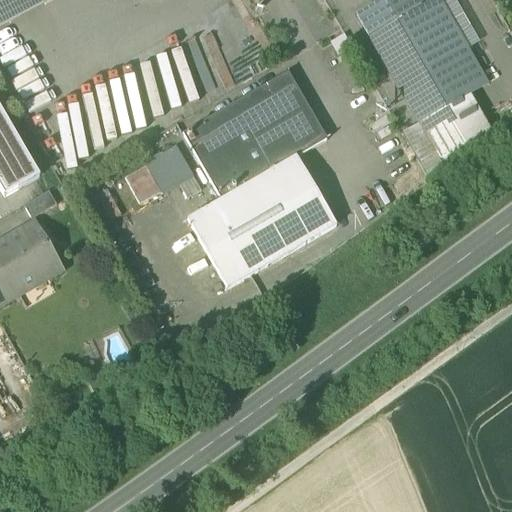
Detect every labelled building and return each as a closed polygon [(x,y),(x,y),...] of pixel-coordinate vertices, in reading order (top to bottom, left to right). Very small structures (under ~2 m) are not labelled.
[(0,0),(0,28),(44,5),(41,0),(0,0)] [(470,97),(450,62),(419,9),(413,0),(388,0),(355,19),(417,127),(470,97)] [(438,0),(434,0),(419,9),(450,62),(469,51),(439,1),(438,0)] [(452,0),(440,0),(439,1),(469,51),(479,45),(452,0)] [(450,62),(470,97),(488,86),(469,51),(450,62)] [(182,137),(220,203),(221,204),(295,161),(326,143),(287,76),(182,137)] [(492,136),(470,97),(417,127),(435,156),(435,157),(419,166),(428,183),(492,136)] [(39,181),(0,114),(0,194),(3,201),(39,181)] [(401,136),(419,166),(435,156),(417,127),(401,136)] [(175,150),(144,168),(145,169),(160,196),(162,199),(193,181),(175,150)] [(335,229),(295,161),(221,204),(220,203),(186,223),(227,292),(335,229)] [(160,196),(145,169),(124,182),(139,208),(160,196)] [(122,219),(107,191),(80,206),(96,233),(122,219)] [(24,209),(31,223),(56,209),(48,195),(24,209)] [(0,248),(0,262),(19,296),(20,295),(17,290),(28,284),(31,289),(61,272),(35,228),(20,236),(22,240),(10,247),(8,243),(0,248)] [(20,236),(8,243),(10,247),(22,240),(20,236)] [(0,307),(19,296),(0,262),(0,307)] [(17,290),(20,295),(31,289),(28,284),(17,290)]
